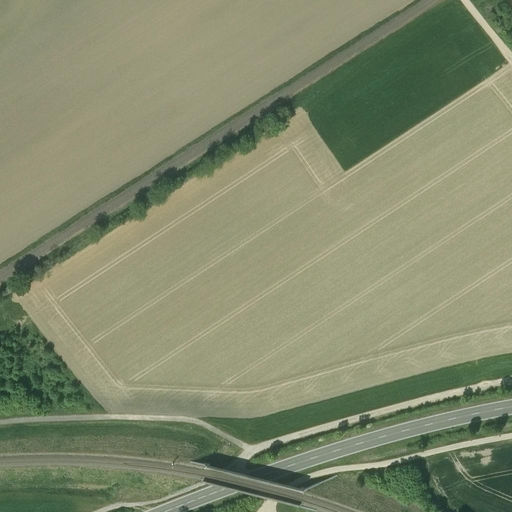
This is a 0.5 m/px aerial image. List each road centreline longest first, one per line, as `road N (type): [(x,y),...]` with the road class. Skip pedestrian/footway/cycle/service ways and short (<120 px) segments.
road 1 (track): [(511,383),(251,450),(194,419),(0,423)]
road 2 (primary): [(511,414),(423,429),(167,511)]
road 3 (track): [(268,511),(275,495),(326,474),(511,436)]
